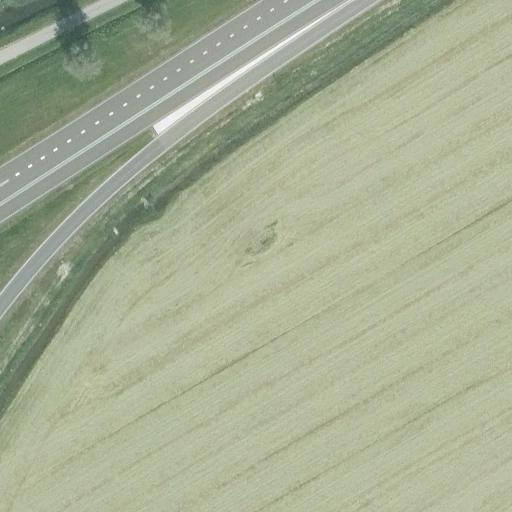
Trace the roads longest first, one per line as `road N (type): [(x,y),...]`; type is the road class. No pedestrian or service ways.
road 1 (trunk): [(0,306),(47,249),(154,148),(370,0)]
road 2 (trunk): [(48,172),(324,0)]
road 3 (unclassified): [(0,59),(118,0)]
